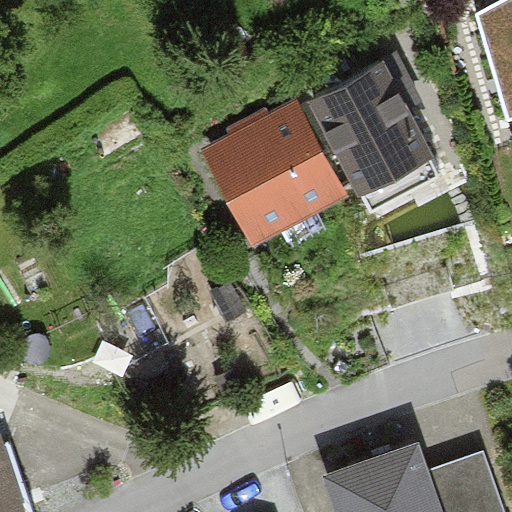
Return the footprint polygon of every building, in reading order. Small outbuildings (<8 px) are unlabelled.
[(305,87),(367,212),(444,174),(382,49),(305,87)] [(205,144),(254,242),(347,196),(298,98),(205,144)] [(131,112),(92,134),(110,166),(150,144),(131,112)] [(0,511),(36,511),(0,414),(0,511)] [(442,511),(418,440),(322,473),(334,511),(442,511)] [(506,511),(485,449),(432,467),(447,511),(506,511)]
